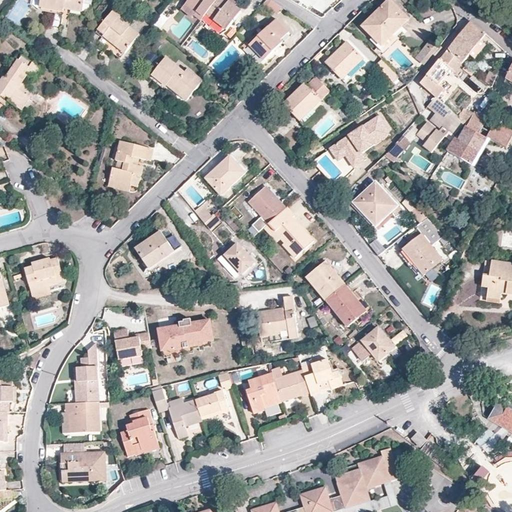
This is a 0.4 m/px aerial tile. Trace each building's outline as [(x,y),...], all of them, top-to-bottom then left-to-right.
[(41,0),(40,7),(64,12),(64,9),(83,13),(84,0),(41,0)] [(188,0),(186,4),(196,12),(193,16),(200,22),(206,15),(217,0),(188,0)] [(230,1),(229,0),(217,0),(206,15),(226,31),(240,12),(234,7),(228,3),(230,1)] [(276,14),(281,7),(271,0),(266,0),(263,4),(276,14)] [(382,46),(390,38),(408,20),(389,1),(363,27),(382,46)] [(196,12),(186,4),(180,10),(191,19),(193,16),(196,12)] [(120,17),(114,11),(99,30),(105,35),(99,42),(120,59),(139,36),(119,19),(120,17)] [(161,15),(156,26),(163,28),(167,17),(161,15)] [(276,19),(249,45),(264,61),(290,35),(276,19)] [(472,21),(471,21),(447,51),(462,63),(469,55),(486,34),(472,21)] [(486,34),(469,55),(475,60),(492,39),(486,34)] [(390,38),(382,46),(379,49),(382,52),(393,41),(390,38)] [(421,53),(429,59),(439,47),(431,40),(421,53)] [(347,42),(325,63),(342,80),(364,59),(347,42)] [(462,63),(447,51),(421,84),(435,97),(437,99),(445,90),(440,85),(451,70),(455,73),(462,63)] [(19,90),(23,84),(28,77),(33,81),(40,69),(22,56),(6,80),(3,78),(0,82),(0,100),(6,105),(8,102),(17,108),(26,95),(24,94),(19,90)] [(167,86),(181,97),(187,90),(192,95),(202,81),(188,69),(185,73),(166,58),(152,75),(166,87),(167,86)] [(399,77),(382,60),(376,65),(393,83),(399,77)] [(490,73),(485,82),(492,88),(497,76),(490,73)] [(330,91),(315,76),(306,85),(305,83),(283,104),(304,125),(320,109),(317,105),(330,91)] [(28,88),(23,84),(19,90),(24,94),(28,88)] [(187,90),(181,97),(187,101),(192,95),(187,90)] [(30,98),(26,95),(17,108),(21,111),(30,98)] [(428,120),(417,136),(426,143),(423,147),(432,153),(448,131),(455,136),(465,124),(463,122),(458,117),(443,104),(437,99),(435,97),(427,107),(435,113),(429,121),(428,120)] [(468,110),(463,122),(465,124),(468,127),(474,113),(468,110)] [(468,127),(467,128),(479,134),(487,118),(475,112),(474,113),(468,127)] [(346,156),(354,168),(366,160),(361,154),(388,136),(389,133),(378,117),(364,126),(355,133),(357,137),(352,140),(350,137),(338,145),(346,156)] [(507,148),(511,136),(511,118),(506,127),(487,118),(479,134),(488,138),(507,148)] [(467,128),(464,126),(456,139),(479,153),(488,138),(479,134),(467,128)] [(403,152),(410,143),(403,136),(395,145),(403,152)] [(456,139),(448,151),(472,165),(479,153),(456,139)] [(146,161),(149,149),(121,142),(116,161),(124,163),(122,171),(113,169),(110,181),(131,186),(134,174),(141,176),(143,168),(138,166),(131,165),(133,158),(139,159),(146,161)] [(346,156),(338,145),(330,150),(338,161),(346,156)] [(154,150),(149,149),(146,161),(151,162),(154,150)] [(390,160),(393,155),(389,151),(385,156),(390,160)] [(138,166),(139,159),(133,158),(131,165),(138,166)] [(230,158),(206,179),(221,195),(245,174),(230,158)] [(138,188),(141,176),(134,174),(131,186),(138,188)] [(131,186),(110,181),(108,186),(129,192),(131,186)] [(374,216),(380,223),(398,206),(376,183),(354,203),(370,220),(374,216)] [(248,203),(268,225),(286,209),(266,187),(248,203)] [(214,195),(202,205),(205,208),(217,198),(214,195)] [(202,205),(195,211),(204,223),(212,217),(205,208),(202,205)] [(427,217),(417,206),(410,212),(420,223),(427,217)] [(295,217),(287,208),(286,209),(268,225),(267,225),(280,240),(283,244),(282,245),(294,259),(314,242),(292,218),(295,217)] [(221,221),(215,214),(212,217),(204,223),(210,230),(221,221)] [(376,227),(380,223),(374,216),(370,220),(376,227)] [(433,232),(438,228),(427,217),(420,223),(415,227),(422,235),(428,243),(433,239),(427,231),(430,229),(433,232)] [(267,225),(263,229),(276,243),(280,240),(267,225)] [(160,232),(135,250),(148,269),(174,251),(160,232)] [(428,243),(422,235),(419,237),(399,253),(405,261),(409,257),(415,265),(424,275),(442,260),(428,243)] [(238,246),(225,256),(241,274),(253,263),(238,246)] [(409,257),(405,261),(411,269),(415,265),(409,257)] [(24,269),(31,294),(50,289),(49,285),(63,281),(57,258),(50,260),(50,258),(31,263),(32,266),(24,269)] [(511,290),(511,291),(511,295),(511,264),(485,261),(482,287),(488,288),(487,298),(500,300),(501,294),(507,295),(507,290),(511,290)] [(306,278),(326,302),(346,286),(337,276),(333,280),(329,275),(333,272),(325,262),(306,278)] [(288,278),(295,272),(290,266),(283,273),(288,278)] [(0,307),(9,305),(0,272),(0,307)] [(359,298),(348,284),(346,286),(367,312),(356,321),(360,324),(374,312),(361,296),(359,298)] [(346,286),(326,302),(348,327),(356,321),(367,312),(346,286)] [(50,289),(31,294),(32,297),(51,292),(50,289)] [(277,315),(276,310),(257,313),(260,338),(279,335),(279,332),(288,331),(296,329),(294,312),(295,312),(292,297),(283,298),(284,309),(285,313),(277,315)] [(320,321),(324,328),(328,326),(323,319),(320,321)] [(161,352),(162,352),(183,348),(183,347),(210,342),(213,341),(209,321),(192,323),(191,320),(183,321),(184,322),(179,323),(179,326),(157,329),(161,352)] [(296,329),(288,331),(289,340),(298,339),(296,329)] [(378,329),(362,342),(377,361),(393,348),(378,329)] [(402,330),(390,340),(396,347),(407,336),(402,330)] [(127,331),(113,334),(119,362),(142,358),(141,351),(151,350),(148,335),(138,337),(139,340),(129,341),(129,339),(127,331)] [(183,348),(162,352),(163,359),(166,358),(168,363),(181,361),(180,356),(194,353),(194,350),(199,349),(199,351),(205,350),(204,348),(211,347),(210,342),(183,347),(183,348)] [(78,367),(79,403),(89,403),(89,394),(98,394),(96,344),(90,351),(90,359),(83,359),(83,367),(78,367)] [(360,344),(354,348),(360,355),(366,351),(360,344)] [(309,359),(309,361),(310,365),(328,360),(326,355),(318,358),(316,356),(309,359)] [(309,361),(300,364),(302,370),(309,394),(310,397),(321,393),(320,389),(329,386),(331,390),(343,387),(339,372),(332,373),(328,360),(310,365),(309,361)] [(279,368),(271,370),(272,374),(274,379),(282,376),(279,368)] [(274,379),(281,403),(309,394),(302,370),(282,376),(274,379)] [(225,391),(232,389),(227,373),(226,371),(217,373),(222,389),(224,388),(225,391)] [(263,408),(281,403),(274,379),(272,374),(248,382),(251,390),(246,391),(248,399),(251,398),(252,401),(249,402),(253,414),(264,411),(263,408)] [(0,411),(7,412),(9,412),(9,403),(12,402),(12,387),(12,376),(0,376),(0,411)] [(159,387),(151,389),(157,408),(167,405),(161,387),(159,387)] [(222,391),(195,399),(196,401),(202,420),(229,411),(222,391)] [(185,426),(202,421),(202,420),(196,401),(185,404),(182,399),(168,403),(170,407),(168,408),(168,410),(171,419),(178,438),(188,435),(185,426)] [(511,407),(500,400),(488,419),(502,428),(511,433),(511,407)] [(79,403),(64,404),(64,410),(65,413),(72,413),(73,433),(100,433),(99,403),(89,403),(79,403)] [(148,410),(145,411),(152,432),(155,431),(148,410)] [(152,432),(145,411),(129,416),(132,424),(126,426),(127,431),(120,433),(126,453),(133,451),(134,452),(159,444),(155,431),(152,432)] [(488,430),(475,442),(480,447),(495,435),(488,430)] [(418,432),(411,439),(420,448),(427,441),(418,432)] [(84,443),(64,444),(64,453),(61,453),(61,463),(68,463),(68,482),(75,482),(81,482),(81,478),(93,478),(93,481),(106,481),(105,452),(84,452),(84,443)] [(133,451),(126,453),(127,458),(134,455),(136,456),(160,448),(159,444),(134,452),(133,451)] [(467,449),(457,459),(460,464),(471,454),(467,449)] [(334,511),(371,501),(367,490),(378,486),(391,482),(383,456),(357,464),(361,476),(337,484),(340,496),(330,499),(326,487),(300,495),(303,507),(287,511),(279,511),(276,502),(250,510),(250,511),(212,511),(212,509),(201,511),(334,511)] [(479,465),(468,478),(474,487),(487,471),(479,465)] [(334,511),(371,511),(398,504),(391,482),(378,486),(380,493),(385,491),(387,496),(371,501),(334,511)] [(0,499),(11,498),(10,490),(6,490),(0,490),(0,499)]
